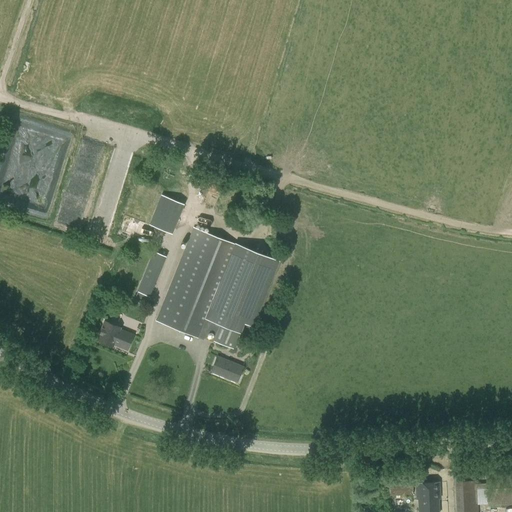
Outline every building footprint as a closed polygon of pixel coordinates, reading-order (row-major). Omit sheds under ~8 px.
[(24,128),(69,140),(71,132),(26,120),(24,128)] [(92,179),(99,156),(79,150),(75,163),(80,164),(81,158),(90,160),(85,177),(92,179)] [(161,195),(149,224),(172,233),(183,204),(161,195)] [(34,209),(32,214),(45,218),(47,213),(34,209)] [(212,342),(213,340),(233,349),(244,322),(253,325),(279,262),(243,247),(241,246),(193,227),(155,320),(203,339),(203,338),(212,342)] [(149,297),(165,256),(158,253),(153,251),(134,300),(146,304),(149,296),(149,297)] [(127,349),(133,334),(119,328),(120,326),(104,320),(97,339),(112,345),(113,343),(127,349)] [(217,356),(211,371),(236,381),(242,366),(217,356)] [(511,469),(485,471),(486,483),(477,483),(476,480),(455,481),(455,511),(478,511),(478,502),(476,502),(476,489),(486,489),(486,506),(511,504),(511,469)] [(389,479),(389,496),(413,494),(412,478),(389,479)] [(438,482),(416,483),(417,499),(418,499),(418,511),(438,511),(438,499),(439,499),(438,482)]
